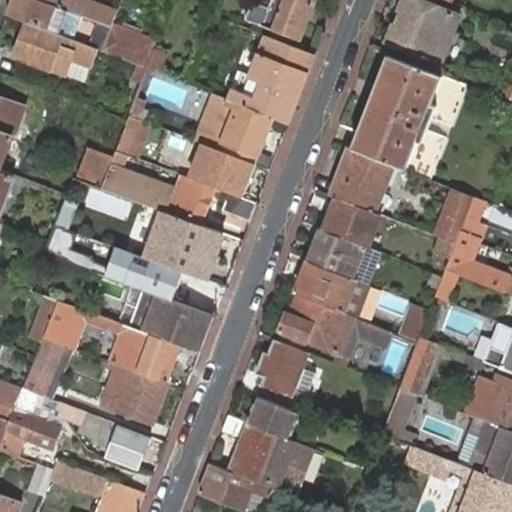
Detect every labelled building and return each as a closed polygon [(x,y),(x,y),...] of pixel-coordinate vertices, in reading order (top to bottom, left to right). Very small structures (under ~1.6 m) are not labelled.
[(41,0),(12,0),(7,14),(28,22),(60,35),(69,11),(41,0)] [(41,0),(69,11),(72,12),(83,16),(102,23),(112,27),(114,22),(117,13),(82,0),(41,0)] [(272,0),(264,25),(299,38),(313,0),(272,0)] [(422,0),(404,0),(387,41),(441,63),(442,62),(445,63),(450,50),(447,48),(460,15),(422,0)] [(72,12),(69,11),(60,35),(63,35),(74,40),(83,16),(72,12)] [(60,35),(28,22),(15,55),(66,74),(71,58),(91,66),(98,49),(93,47),(74,40),(63,35),(60,35)] [(93,47),(98,49),(103,51),(112,27),(102,23),(93,47)] [(112,27),(103,51),(133,62),(134,62),(139,65),(145,67),(151,50),(152,48),(155,40),(114,24),(112,27)] [(289,122),(314,55),(268,36),(252,75),(244,72),(236,92),(234,91),(231,100),(275,117),(289,122)] [(145,67),(148,68),(159,72),(166,54),(152,48),(151,50),(145,67)] [(353,149),(394,165),(431,179),(447,137),(428,130),(432,118),(452,126),(467,85),(389,55),(353,149)] [(91,66),(71,58),(66,74),(86,81),(91,66)] [(511,83),(493,77),(488,90),(511,99),(511,96),(511,83)] [(217,119),(225,98),(216,94),(208,115),(217,119)] [(0,170),(1,170),(11,142),(24,107),(0,98),(0,170)] [(258,164),(275,117),(231,100),(225,98),(217,119),(208,115),(197,141),(203,144),(258,164)] [(131,115),(142,119),(148,103),(136,99),(134,107),(131,114),(131,115)] [(138,158),(152,123),(142,119),(131,115),(129,119),(117,151),(128,155),(138,158)] [(258,164),(203,144),(191,177),(216,186),(230,191),(245,197),(258,164)] [(112,155),(89,147),(78,176),(101,184),(112,155)] [(331,194),(335,196),(376,211),(394,165),(353,149),(349,147),(331,194)] [(128,155),(117,151),(112,164),(123,168),(128,155)] [(204,220),(216,186),(191,177),(180,174),(175,187),(123,168),(112,164),(103,188),(167,212),(169,207),(204,220)] [(0,206),(12,174),(1,170),(0,170),(0,206)] [(456,243),(461,230),(475,196),(454,188),(437,235),(441,237),(456,243)] [(251,220),(258,202),(245,197),(230,191),(223,210),(251,220)] [(335,196),(323,229),(366,246),(368,239),(360,236),(362,230),(374,234),(382,214),(376,211),(335,196)] [(478,224),(487,201),(475,196),(461,230),(481,238),(485,227),(478,224)] [(57,226),(66,229),(77,201),(67,197),(57,226)] [(229,235),(161,211),(144,257),(184,271),(212,281),(229,235)] [(60,245),(66,229),(57,226),(51,241),(46,252),(53,255),(57,245),(60,245)] [(366,246),(323,229),(318,227),(313,242),(317,244),(310,261),(368,284),(381,252),(369,247),(366,246)] [(374,234),(362,230),(360,236),(368,239),(366,246),(369,247),(374,234)] [(484,249),(486,245),(479,242),(481,238),(461,230),(456,243),(451,258),(447,269),(459,273),(505,291),(507,284),(511,275),(472,260),(478,247),(484,249)] [(451,258),(456,243),(441,237),(435,252),(451,258)] [(174,299),(184,271),(144,257),(123,249),(117,247),(109,268),(95,262),(93,270),(95,270),(133,284),(146,289),(148,290),(174,299)] [(310,261),(298,293),(308,297),(356,316),(357,316),(369,284),(368,284),(310,261)] [(448,300),(459,273),(447,269),(444,277),(439,289),(436,296),(448,300)] [(444,277),(431,272),(427,284),(439,289),(444,277)] [(134,327),(148,290),(146,289),(133,284),(120,322),(134,327)] [(174,299),(148,290),(134,327),(144,330),(167,339),(201,351),(215,314),(174,299)] [(308,297),(298,293),(290,314),(300,318),(308,297)] [(44,342),(46,337),(60,300),(48,296),(33,339),(44,342)] [(288,314),(281,329),(307,340),(341,353),(344,345),(334,341),(342,322),(352,325),(356,316),(308,297),(300,318),(290,314),(288,314)] [(88,311),(81,308),(60,300),(46,337),(65,345),(75,348),(82,330),(75,322),(77,318),(84,321),(88,311)] [(421,336),(431,309),(414,303),(402,335),(418,342),(421,336)] [(344,345),(341,353),(349,356),(358,334),(386,345),(392,331),(357,316),(356,316),(352,325),(342,322),(334,341),(344,345)] [(511,325),(501,322),(485,362),(511,371),(511,325)] [(281,329),(278,339),(303,349),(307,340),(281,329)] [(112,361),(168,382),(178,353),(164,348),(167,339),(144,330),(140,339),(131,335),(122,332),(119,341),(128,344),(122,359),(114,356),(112,361)] [(443,356),(447,346),(421,336),(418,342),(400,388),(414,394),(427,398),(430,390),(429,389),(423,386),(435,353),(442,356),(443,356)] [(45,395),(65,345),(46,337),(44,342),(38,356),(24,388),(45,395)] [(292,397),(308,351),(303,349),(278,339),(275,338),(270,353),(265,351),(257,373),(265,376),(262,385),(292,397)] [(128,344),(119,341),(114,356),(122,359),(128,344)] [(65,345),(45,395),(54,398),(75,348),(65,345)] [(443,356),(471,366),(475,358),(447,346),(443,356)] [(423,386),(429,389),(442,356),(435,353),(423,386)] [(482,370),(485,362),(475,358),(471,366),(482,370)] [(153,422),(168,382),(112,361),(109,368),(115,370),(102,403),(153,422)] [(511,381),(496,375),(480,418),(494,423),(511,430),(511,381)] [(23,389),(0,379),(0,414),(10,418),(23,389)] [(262,385),(258,396),(287,407),(292,397),(262,385)] [(35,418),(45,395),(24,388),(11,420),(0,447),(0,448),(18,456),(26,437),(56,449),(64,429),(35,418)] [(400,430),(414,394),(400,388),(383,434),(397,439),(400,430)] [(291,439),(301,413),(287,407),(258,396),(248,422),(291,439)] [(69,414),(73,405),(60,401),(55,415),(67,420),(69,414)] [(460,411),(477,417),(480,410),(463,403),(460,411)] [(69,414),(85,420),(86,417),(83,416),(85,410),(73,405),(69,414)] [(118,426),(120,424),(85,410),(83,416),(86,417),(85,420),(83,426),(85,430),(98,435),(96,440),(143,458),(151,439),(118,426)] [(229,415),(223,430),(242,437),(238,448),(231,465),(281,484),(298,491),(315,448),(291,439),(248,422),(229,415)] [(0,447),(11,420),(0,416),(0,447)] [(511,430),(494,423),(487,421),(469,466),(511,482),(511,430)] [(411,434),(400,430),(397,439),(405,442),(407,443),(411,434)] [(410,456),(414,446),(407,443),(405,442),(400,453),(410,456)] [(451,511),(511,511),(511,482),(469,466),(454,461),(414,446),(410,456),(457,474),(465,473),(451,511)] [(339,470),(365,481),(369,469),(344,459),(339,470)] [(102,498),(109,479),(59,460),(55,469),(51,479),(102,498)] [(268,497),(272,487),(211,462),(200,491),(244,508),(245,507),(251,490),(257,492),(268,497)] [(51,479),(55,469),(39,463),(30,488),(44,494),(51,479)] [(138,511),(147,492),(109,479),(102,498),(100,505),(96,511),(138,511)] [(251,490),(245,507),(251,509),(257,492),(251,490)] [(0,511),(19,511),(23,503),(0,493),(0,511)] [(96,511),(100,505),(84,498),(78,511),(96,511)]
